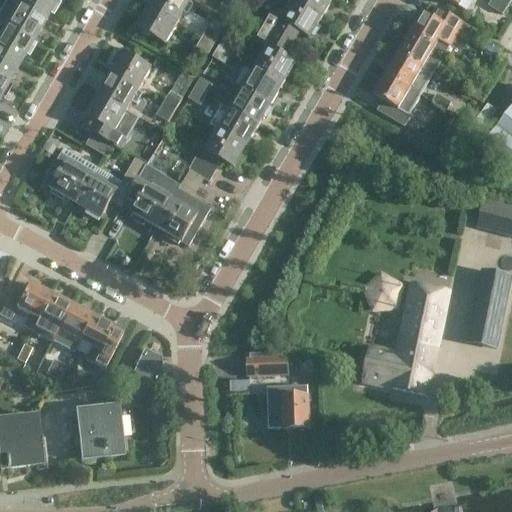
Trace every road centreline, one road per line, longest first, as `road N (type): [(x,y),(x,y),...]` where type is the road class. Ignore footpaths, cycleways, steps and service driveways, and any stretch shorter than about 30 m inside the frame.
road 1 (residential): [(193,325),(387,0)]
road 2 (residential): [(511,440),(194,500)]
road 3 (residential): [(193,325),(0,227)]
road 4 (residential): [(109,0),(0,187)]
road 5 (residential): [(194,500),(193,325)]
